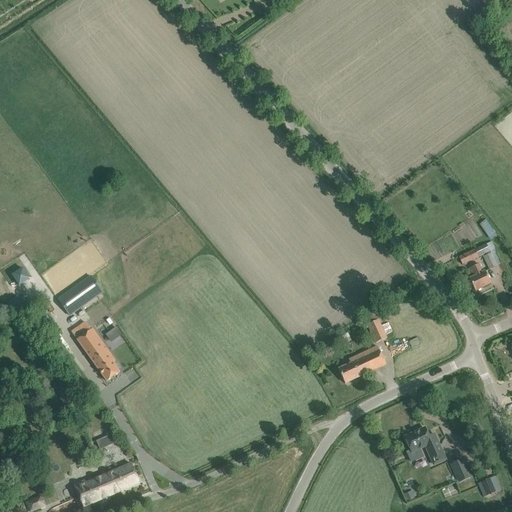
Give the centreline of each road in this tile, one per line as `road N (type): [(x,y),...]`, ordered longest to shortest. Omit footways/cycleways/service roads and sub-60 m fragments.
road 1 (unclassified): [(476,336),(179,0)]
road 2 (unclassified): [(115,511),(349,415)]
road 3 (unclassified): [(349,415),(474,354)]
